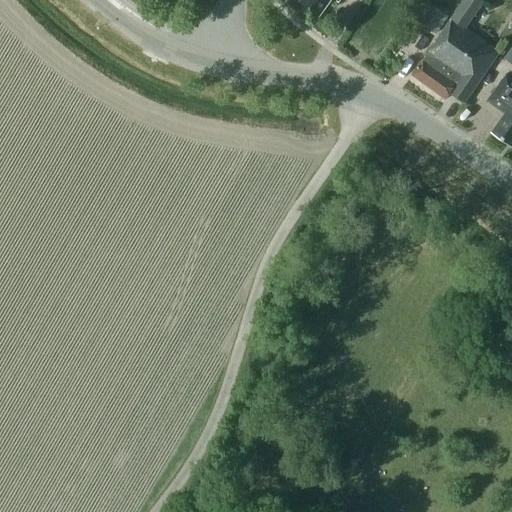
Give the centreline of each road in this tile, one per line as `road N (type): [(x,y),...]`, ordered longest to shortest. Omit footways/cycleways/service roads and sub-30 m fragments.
road 1 (tertiary): [(511,185),(422,124),(340,84),(211,56)]
road 2 (tertiary): [(211,56),(157,43),(95,0)]
